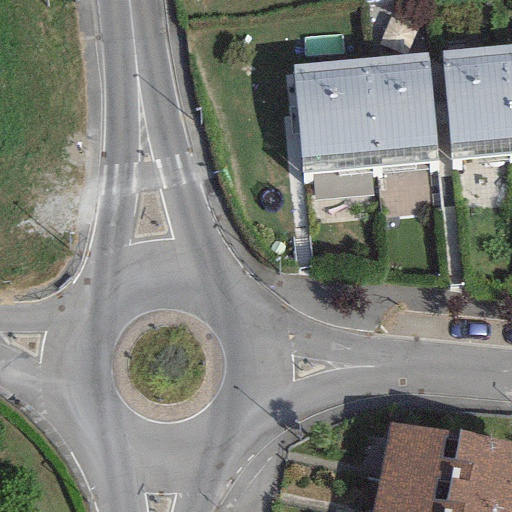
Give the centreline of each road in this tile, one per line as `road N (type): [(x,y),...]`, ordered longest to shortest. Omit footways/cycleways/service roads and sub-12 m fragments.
road 1 (secondary): [(250,333),(154,127)]
road 2 (secondary): [(154,127),(145,222),(106,342)]
road 3 (unclassified): [(250,333),(324,375),(404,391)]
road 4 (unclassified): [(404,391),(258,462)]
road 5 (secondary): [(250,333),(209,316),(171,317),(106,342)]
road 6 (secondary): [(125,479),(193,498),(258,462)]
road 7 (secondary): [(258,462),(277,404),(250,333)]
road 8 (unclassified): [(0,391),(112,454)]
road 9 (secondary): [(139,0),(154,127)]
